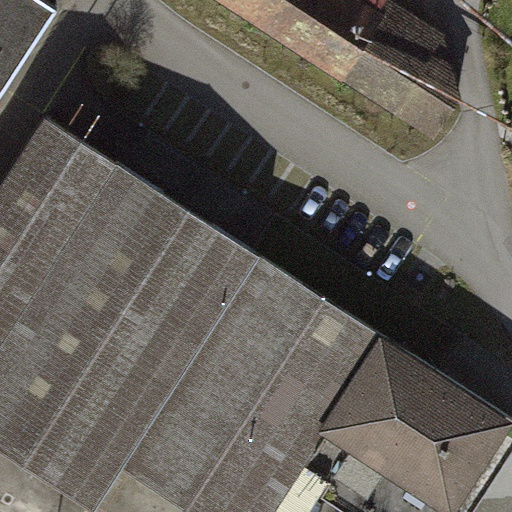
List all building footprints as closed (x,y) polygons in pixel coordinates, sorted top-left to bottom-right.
[(0,0),(0,115),(75,0),(0,0)] [(241,0),(450,127),(474,88),(448,27),(408,0),(241,0)] [(136,511),(156,484),(296,275),(70,126),(0,230),(0,450),(93,511),(136,511)] [(156,484),(197,511),(295,511),(406,349),(296,275),(156,484)] [(493,511),(511,485),(511,420),(406,349),(325,469),(389,511),(493,511)]
